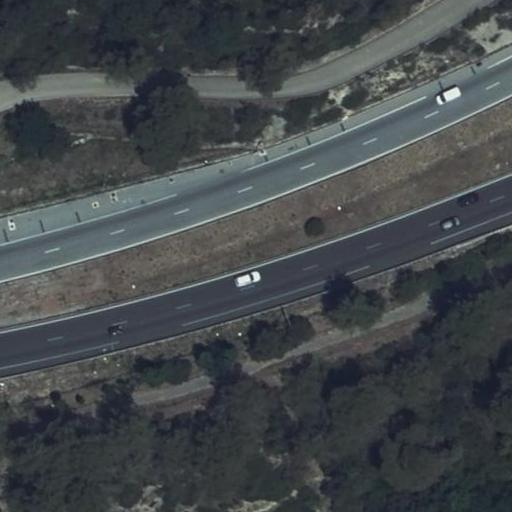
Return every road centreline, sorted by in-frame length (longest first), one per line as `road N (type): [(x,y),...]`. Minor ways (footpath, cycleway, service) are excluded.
road 1 (motorway): [(511,75),(268,181),(0,263)]
road 2 (motorway): [(0,351),(249,288),(511,194)]
road 3 (residential): [(463,0),(338,72),(288,90),(82,85),(0,102)]
